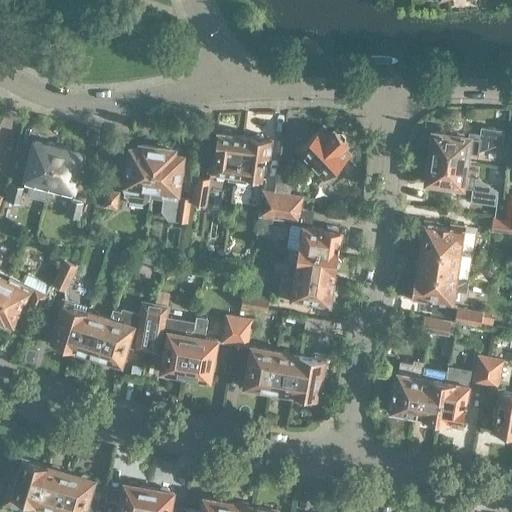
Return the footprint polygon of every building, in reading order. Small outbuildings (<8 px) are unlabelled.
[(324,124),(297,150),(324,179),(350,154),(351,154),(344,146),(348,143),(334,128),(331,131),(324,124)] [(433,132),(430,156),(468,162),(469,154),(478,155),(478,149),(497,143),(502,143),(503,130),(481,127),(480,134),(469,132),(468,137),(433,132)] [(212,145),(209,161),(208,168),(230,172),(229,180),(237,181),(243,134),(219,130),(217,146),(212,145)] [(243,134),(237,181),(247,182),(248,174),(261,176),(264,155),(270,156),(273,138),(243,134)] [(24,183),(47,189),(58,147),(54,146),(53,142),(47,141),(45,143),(34,141),(24,183)] [(151,187),(157,146),(140,144),(139,149),(129,147),(123,194),(125,195),(129,200),(144,202),(148,199),(150,199),(151,187)] [(58,147),(47,189),(71,194),(81,152),(69,149),(68,146),(63,145),(60,148),(58,147)] [(157,146),(151,187),(163,188),(162,193),(164,193),(164,195),(172,212),(177,213),(177,219),(188,222),(192,202),(180,200),(181,195),(176,194),(181,154),(172,153),(173,148),(157,146)] [(468,162),(430,156),(426,181),(473,187),(472,200),(497,204),(494,217),(506,218),(508,192),(502,192),(477,177),(466,175),(468,162)] [(196,175),(191,201),(207,204),(212,178),(196,175)] [(276,191),(274,205),(301,209),(303,195),(290,193),(292,181),(277,179),(275,191),(276,191)] [(4,199),(20,204),(24,187),(12,184),(12,185),(8,184),(4,199)] [(104,205),(117,207),(120,192),(107,189),(104,205)] [(263,189),(259,216),(272,218),(274,205),(276,191),(275,191),(263,189)] [(66,215),(79,218),(83,202),(70,199),(66,215)] [(274,205),(272,218),(283,219),(283,221),(285,224),(290,225),(287,247),(299,248),(339,255),(342,231),(338,231),(339,227),(327,226),(327,229),(310,226),(313,211),(301,209),(274,205)] [(494,217),(492,230),(511,232),(511,218),(506,218),(494,217)] [(425,218),(421,247),(460,253),(460,252),(474,254),(478,226),(451,222),(451,226),(437,224),(438,220),(425,218)] [(118,260),(126,262),(130,249),(122,247),(118,260)] [(421,247),(417,271),(456,277),(460,253),(421,247)] [(299,248),(295,272),(335,279),(339,255),(299,248)] [(52,283),(66,290),(78,265),(64,258),(52,283)] [(289,263),(275,260),(274,271),(288,273),(289,263)] [(0,292),(9,274),(0,269),(0,263),(1,262),(0,261),(0,292)] [(469,278),(456,277),(417,271),(414,296),(432,298),(432,303),(452,306),(454,290),(466,292),(469,278)] [(9,274),(0,292),(0,318),(12,325),(22,305),(36,312),(52,279),(50,278),(50,279),(51,280),(49,283),(27,272),(23,274),(20,280),(9,274)] [(335,279),(295,272),(290,302),(308,304),(309,301),(313,302),(313,306),(330,308),(335,279)] [(241,307),(269,311),(271,296),(244,292),(241,307)] [(75,348),(86,309),(87,306),(65,298),(52,340),(75,348)] [(157,302),(148,350),(165,354),(162,370),(186,374),(196,321),(166,316),(168,304),(157,302)] [(454,319),(481,325),(483,311),(457,306),(454,319)] [(109,317),(97,355),(121,363),(126,347),(131,348),(141,313),(122,307),(121,310),(112,308),(109,317)] [(75,348),(97,355),(109,317),(86,309),(75,348)] [(221,341),(235,343),(240,316),(227,314),(221,341)] [(196,321),(186,374),(210,379),(217,339),(205,337),(208,317),(197,315),(196,321)] [(421,329),(455,335),(459,321),(423,315),(421,329)] [(240,316),(235,343),(247,345),(249,337),(252,318),(240,316)] [(307,316),(305,328),(329,333),(331,320),(307,316)] [(270,389),(276,350),(252,346),(245,384),(270,389)] [(276,350),(270,389),(294,393),(300,355),(276,350)] [(300,355),(294,393),(318,398),(326,354),(316,353),(315,358),(300,355)] [(473,380),(486,382),(491,355),(478,353),(473,380)] [(491,355),(486,382),(499,385),(503,358),(491,355)] [(390,391),(387,410),(415,415),(422,375),(394,370),(391,387),(395,387),(394,392),(390,391)] [(422,375),(415,415),(438,419),(445,379),(422,375)] [(445,379),(438,419),(462,423),(469,384),(445,379)] [(494,405),(492,416),(496,417),(494,429),(511,431),(511,390),(501,389),(498,406),(494,405)] [(37,503),(48,465),(24,458),(16,485),(9,483),(3,504),(19,509),(20,506),(34,510),(36,503),(37,503)] [(48,465),(37,503),(59,510),(70,472),(48,465)] [(70,472),(59,510),(64,511),(102,511),(104,501),(89,498),(94,479),(70,472)] [(104,501),(102,511),(143,511),(148,487),(124,482),(120,503),(104,501)] [(148,487),(143,511),(170,511),(169,511),(173,492),(148,487)] [(185,511),(227,511),(229,502),(205,498),(203,511),(186,509),(185,511)] [(229,502),(227,511),(251,511),(252,506),(229,502)]
